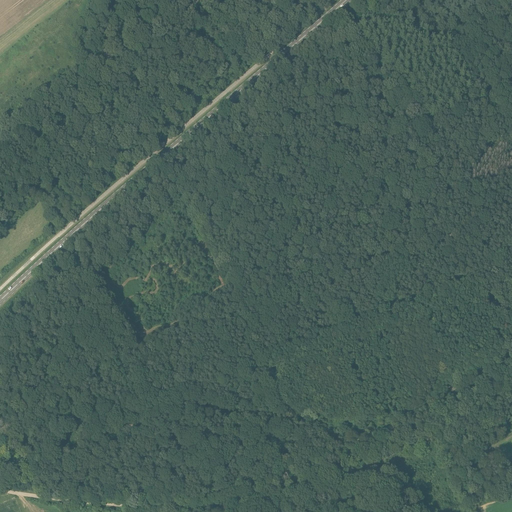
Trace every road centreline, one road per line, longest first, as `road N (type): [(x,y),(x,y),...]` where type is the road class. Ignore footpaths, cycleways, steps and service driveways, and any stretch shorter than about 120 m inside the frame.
road 1 (primary): [(0,301),(346,0)]
road 2 (track): [(356,479),(195,506),(0,489)]
road 3 (track): [(489,309),(440,315),(333,356),(280,360),(260,345),(239,293),(223,282)]
road 4 (track): [(511,347),(451,377),(412,441)]
road 5 (track): [(484,452),(412,441),(356,479)]
